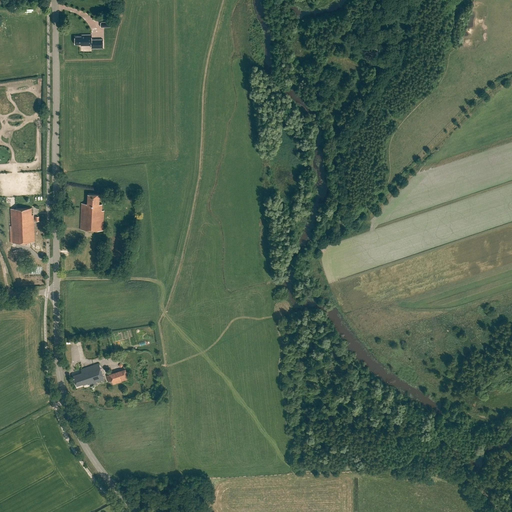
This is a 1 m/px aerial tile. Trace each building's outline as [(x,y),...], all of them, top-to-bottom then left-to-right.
[(92,35),(84,35),(82,35),(82,36),(75,36),(75,44),(81,44),(81,46),(91,45),(91,48),(103,48),(103,39),(92,40),(92,35)] [(100,204),(100,194),(88,193),(88,204),(82,203),(81,230),(103,231),(104,211),(102,211),(102,204),(100,204)] [(32,208),(11,209),(13,243),(35,242),(34,215),(32,215),(32,208)] [(81,370),(82,373),(73,375),(77,386),(83,384),(83,385),(88,383),(88,384),(104,379),(99,364),(81,370)] [(113,385),(128,380),(127,376),(128,376),(126,368),(109,374),(109,375),(106,376),(108,382),(112,381),(113,385)]
